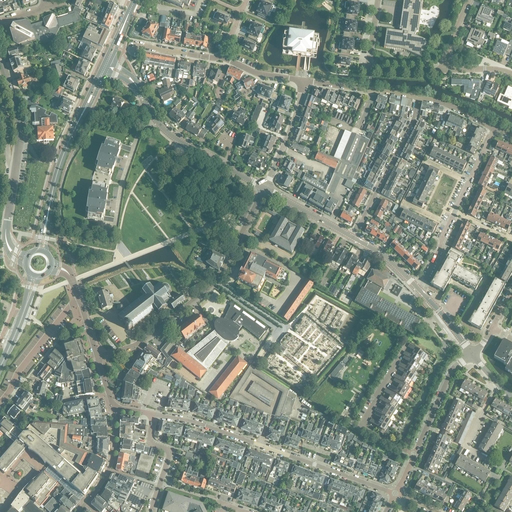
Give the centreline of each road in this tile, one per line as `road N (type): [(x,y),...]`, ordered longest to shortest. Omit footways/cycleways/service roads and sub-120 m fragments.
road 1 (residential): [(154,414),(395,492)]
road 2 (residential): [(236,244),(216,281),(136,345),(96,356)]
road 3 (residential): [(418,96),(352,237)]
road 4 (residential): [(413,453),(360,425),(407,343)]
road 5 (residential): [(445,70),(367,68),(377,0)]
road 6 (primary): [(51,195),(106,64)]
road 7 (residential): [(0,404),(79,301)]
road 8 (secondary): [(263,188),(155,120)]
road 9 (unclassified): [(114,230),(132,150),(155,120)]
